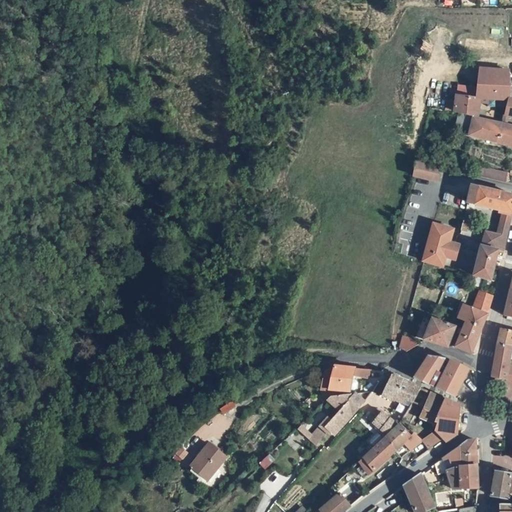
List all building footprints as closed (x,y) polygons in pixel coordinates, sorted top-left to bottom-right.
[(496,70),(479,70),(476,90),(475,99),(485,100),(494,100),(496,70)] [(496,70),(494,100),(510,100),(508,70),(496,70)] [(458,97),(475,99),(476,90),(459,88),(458,97)] [(456,97),(455,102),(453,114),(458,115),(476,119),(478,105),(485,105),(485,100),(475,99),(458,97),(456,97)] [(448,101),(446,112),(453,114),(455,102),(448,101)] [(454,134),(511,148),(511,128),(476,120),(476,119),(458,115),(454,134)] [(434,182),(438,168),(416,163),(413,176),(434,182)] [(511,175),(477,167),(474,176),(511,185),(511,175)] [(501,213),(511,215),(511,196),(470,187),(466,205),(501,213)] [(495,238),(506,241),(511,215),(501,213),(495,238)] [(452,230),(431,225),(421,262),(442,268),(444,259),(448,243),(452,230)] [(495,238),(483,235),(480,247),(498,252),(497,254),(502,255),(506,241),(495,238)] [(448,243),(444,259),(453,261),(457,246),(448,243)] [(480,247),(472,277),(490,282),(497,254),(498,252),(480,247)] [(511,289),(510,289),(505,309),(503,317),(506,318),(506,320),(511,321),(511,289)] [(473,311),(487,316),(492,298),(479,294),(473,311)] [(455,349),(470,355),(487,316),(473,311),(463,308),(458,320),(466,324),(463,331),(455,349)] [(423,342),(431,320),(423,318),(415,339),(423,342)] [(447,349),(455,329),(431,320),(423,342),(424,342),(447,349)] [(497,344),(511,347),(511,346),(511,332),(500,330),(497,344)] [(402,336),(398,350),(406,352),(417,346),(409,339),(402,336)] [(506,381),(508,365),(511,347),(497,344),(492,378),(506,381)] [(454,398),(468,370),(451,361),(450,363),(444,360),(428,357),(428,358),(413,379),(454,398)] [(352,369),(334,367),(333,370),(328,390),(348,393),(349,391),(352,391),(354,390),(355,384),(354,381),(351,381),(352,377),(366,379),(367,371),(353,370),(353,369),(352,369)] [(328,390),(333,370),(325,373),(321,391),(328,390)] [(380,396),(394,402),(396,397),(402,382),(404,380),(393,375),(392,378),(389,377),(380,396)] [(410,404),(419,389),(402,382),(396,397),(410,404)] [(351,398),(349,396),(326,400),(326,402),(340,413),(332,423),(327,419),(320,428),(326,433),(328,434),(330,432),(334,435),(352,415),(363,403),(354,395),(351,398)] [(436,434),(442,439),(446,442),(453,437),(455,435),(456,433),(458,416),(443,415),(445,400),(432,395),(419,417),(435,424),(433,432),(436,434)] [(394,402),(408,407),(410,404),(396,397),(394,402)] [(443,415),(458,416),(459,407),(445,400),(443,415)] [(387,435),(398,425),(379,411),(374,410),(369,413),(366,419),(387,435)] [(326,433),(320,428),(313,436),(299,425),(296,428),(317,445),(326,433)] [(386,436),(382,439),(392,450),(401,441),(408,435),(398,425),(387,435),(386,436)] [(435,445),(442,439),(436,434),(431,440),(435,445)] [(408,435),(401,441),(411,452),(422,442),(416,436),(413,440),(408,435)] [(367,472),(392,450),(382,439),(367,453),(362,457),(359,460),(358,461),(367,472)] [(460,469),(476,466),(478,466),(478,458),(476,458),(475,441),(469,442),(453,452),(460,469)] [(225,458),(207,445),(188,466),(206,480),(225,458)] [(460,469),(453,452),(442,460),(447,472),(460,469)] [(268,462),(263,456),(258,461),(262,467),(268,462)] [(447,472),(442,460),(435,464),(439,474),(447,472)] [(453,490),(478,489),(476,466),(460,469),(447,472),(453,490)] [(214,484),(223,475),(218,471),(209,480),(214,484)] [(507,499),(511,476),(510,475),(495,473),(491,496),(507,499)] [(422,511),(435,506),(419,475),(403,487),(416,511),(422,511)] [(340,494),(351,506),(361,498),(350,486),(340,494)] [(318,511),(344,511),(351,506),(340,494),(318,511)]
